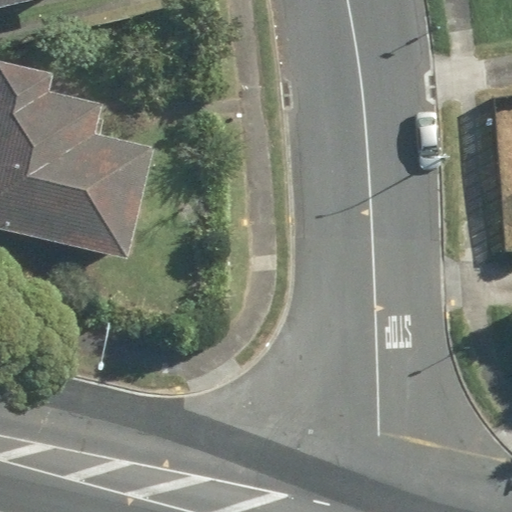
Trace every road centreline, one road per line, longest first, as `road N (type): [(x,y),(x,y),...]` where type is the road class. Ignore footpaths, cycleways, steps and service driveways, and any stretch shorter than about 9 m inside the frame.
road 1 (residential): [(346,0),(366,120),(376,511)]
road 2 (secondary): [(0,445),(272,511)]
